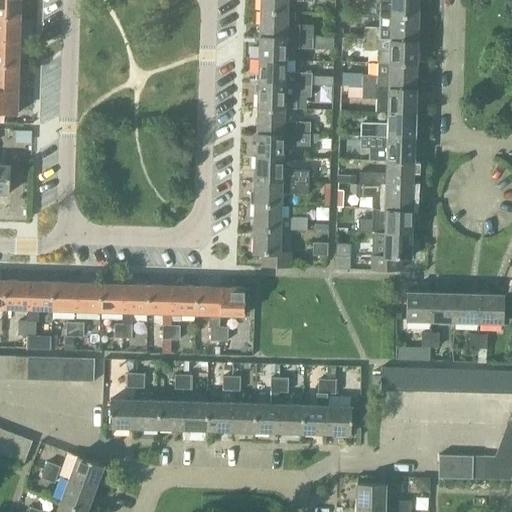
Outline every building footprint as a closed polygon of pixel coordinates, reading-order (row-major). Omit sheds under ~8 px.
[(0,0),(0,17),(21,18),(21,0),(0,0)] [(315,0),(262,0),(262,13),(296,14),(289,13),(289,1),(315,2),(315,0)] [(380,40),(392,41),(393,16),(419,17),(419,0),(366,0),(366,4),(381,4),(381,28),(380,40)] [(296,14),(262,13),(261,37),(314,38),(314,26),(296,26),(296,14)] [(392,41),(418,41),(419,17),(393,16),(392,41)] [(0,42),(21,43),(21,18),(0,17),(0,42)] [(365,40),(380,40),(381,28),(366,28),(365,40)] [(260,61),(287,61),(295,61),(295,49),(314,50),(314,38),(261,37),(260,61)] [(314,38),(314,50),(327,50),(327,39),(314,38)] [(380,40),(365,40),(365,52),(379,52),(378,65),(392,65),(418,65),(418,41),(392,41),(380,40)] [(21,43),(0,42),(0,66),(20,67),(21,43)] [(260,85),(312,86),(313,74),(299,74),(287,74),(287,61),(260,61),(260,85)] [(417,89),(418,65),(392,65),(391,77),(364,76),(364,88),(417,89)] [(20,67),(0,66),(0,90),(19,91),(20,67)] [(325,77),(325,86),(334,87),(335,78),(325,77)] [(312,98),(312,86),(260,85),(259,109),(286,110),(298,110),(298,97),(312,98)] [(416,114),(417,89),(364,88),(363,100),(378,100),(378,113),(390,113),(416,114)] [(19,91),(0,90),(0,114),(19,115),(19,91)] [(258,134),(311,136),(311,123),(285,123),(286,110),(259,109),(258,134)] [(416,138),(416,114),(390,113),(390,126),(363,125),(362,137),(416,138)] [(311,147),(311,136),(258,134),(257,158),(284,159),(285,146),(311,147)] [(416,138),(362,137),(362,149),(378,149),(378,162),(389,162),(415,163),(416,138)] [(257,182),(310,183),(310,171),(284,171),(284,159),(257,158),(257,182)] [(414,187),(415,163),(389,162),(388,174),(361,173),(361,177),(361,185),(414,187)] [(11,167),(0,166),(0,195),(10,196),(11,167)] [(345,185),(361,185),(361,177),(345,177),(345,185)] [(309,195),(310,183),(257,182),(256,206),(283,207),(283,194),(309,195)] [(414,187),(361,185),(361,197),(388,198),(387,210),(378,210),(414,211),(414,187)] [(282,219),(283,207),(256,206),(255,230),(282,231),(294,231),(294,219),(282,219)] [(414,211),(378,210),(378,221),(360,220),(359,233),(387,233),(387,234),(413,235),(414,211)] [(308,232),(309,218),(294,218),(294,219),(294,231),(308,232)] [(282,231),(255,230),(255,254),(263,255),(262,266),(293,267),(293,253),(281,253),(282,231)] [(412,259),(413,235),(387,234),(386,256),(373,256),(372,270),(403,271),(403,259),(412,259)] [(329,257),(329,244),(315,244),(314,256),(329,257)] [(351,257),(352,245),(338,244),(337,257),(351,257)] [(30,311),(30,283),(6,282),(5,310),(30,311)] [(29,322),(37,322),(40,322),(40,312),(54,312),(54,284),(30,283),(30,311),(29,322)] [(78,313),(78,284),(54,284),(54,312),(78,313)] [(102,314),(103,285),(78,284),(78,313),(102,314)] [(126,314),(127,286),(103,285),(102,314),(126,314)] [(150,315),(151,287),(127,286),(126,314),(125,325),(125,339),(133,340),(134,325),(134,315),(150,315)] [(174,316),(175,288),(151,287),(150,315),(174,316)] [(198,317),(199,288),(175,288),(174,316),(198,317)] [(221,342),(221,328),(222,317),(223,289),(199,288),(198,317),(213,317),(212,342),(221,342)] [(223,289),(222,317),(246,318),(247,290),(223,289)] [(432,322),(433,295),(409,294),(408,322),(432,322)] [(433,295),(432,322),(456,323),(457,295),(433,295)] [(457,295),(456,323),(479,323),(481,296),(457,295)] [(481,296),(479,323),(504,324),(505,296),(481,296)] [(29,336),(29,322),(20,322),(19,336),(29,336)] [(29,322),(29,336),(37,336),(37,322),(29,322)] [(77,338),(77,323),(68,323),(67,337),(77,338)] [(77,323),(77,338),(85,338),(85,324),(77,323)] [(125,339),(125,325),(116,324),(116,339),(125,339)] [(173,341),(173,326),(164,326),(164,340),(173,341)] [(173,326),(173,341),(181,341),(181,327),(173,326)] [(431,348),(432,334),(423,334),(422,348),(431,348)] [(432,334),(431,348),(440,349),(440,334),(432,334)] [(478,350),(479,335),(470,335),(470,349),(478,350)] [(479,335),(478,350),(488,350),(488,336),(479,335)] [(7,358),(6,381),(17,381),(18,359),(7,358)] [(18,359),(17,381),(29,381),(29,359),(18,359)] [(29,359),(29,381),(39,381),(40,359),(29,359)] [(40,359),(39,381),(50,382),(51,360),(40,359)] [(51,360),(50,382),(62,382),(62,360),(51,360)] [(62,360),(62,382),(72,382),(73,360),(62,360)] [(73,360),(72,382),(84,383),(84,361),(73,360)] [(84,361),(84,383),(95,383),(96,361),(84,361)] [(393,391),(394,370),(383,369),(382,391),(393,391)] [(394,370),(393,391),(404,392),(405,370),(394,370)] [(405,370),(404,392),(416,392),(416,370),(405,370)] [(426,392),(427,371),(416,370),(416,392),(426,392)] [(427,371),(426,392),(438,393),(439,371),(427,371)] [(449,393),(450,371),(439,371),(438,393),(449,393)] [(450,371),(449,393),(460,393),(461,371),(450,371)] [(472,394),(472,372),(461,371),(460,393),(472,394)] [(472,372),(472,394),(483,394),(483,372),(472,372)] [(494,394),(494,372),(483,372),(483,394),(494,394)] [(494,372),(494,394),(505,395),(505,372),(494,372)] [(136,389),(136,375),(128,374),(128,389),(136,389)] [(136,375),(136,389),(145,389),(146,375),(136,375)] [(184,390),(185,376),(176,376),(176,390),(184,390)] [(185,376),(184,390),(194,391),(194,376),(185,376)] [(382,376),(374,376),(373,384),(382,384),(382,376)] [(208,404),(207,432),(231,432),(232,405),(232,392),(232,377),(224,377),(224,404),(208,404)] [(241,378),(232,377),(232,392),(240,392),(241,378)] [(256,405),(255,433),(279,434),(280,406),(280,394),(281,379),(272,379),(271,406),(256,405)] [(303,434),(304,407),(289,406),(289,379),(281,379),(280,394),(280,406),(279,434),(303,434)] [(329,394),(329,381),(320,380),(320,394),(318,394),(318,407),(304,407),(303,434),(328,435),(328,407),(328,394),(329,394)] [(329,381),(329,394),(337,395),(337,381),(336,381),(329,381)] [(135,429),(136,402),(111,401),(111,429),(135,429)] [(136,402),(135,429),(159,430),(160,403),(136,402)] [(160,403),(159,430),(183,431),(184,403),(160,403)] [(184,403),(183,431),(207,432),(208,404),(184,403)] [(256,405),(232,405),(231,432),(255,433),(256,405)] [(328,407),(328,435),(352,436),(352,408),(328,407)] [(511,428),(507,427),(503,438),(511,440),(511,428)] [(0,453),(5,456),(13,435),(3,431),(0,438),(0,453)] [(16,460),(24,439),(13,435),(5,456),(16,460)] [(511,440),(503,438),(499,448),(511,452),(511,440)] [(24,439),(16,460),(26,464),(34,443),(24,439)] [(511,452),(499,448),(496,458),(496,459),(496,481),(511,481),(511,452)] [(451,480),(452,457),(440,457),(440,479),(451,480)] [(462,480),(463,457),(452,457),(451,480),(462,480)] [(473,480),(474,458),(463,457),(462,480),(473,480)] [(79,458),(70,480),(97,490),(105,467),(79,458)] [(484,481),(485,458),(474,458),(473,480),(484,481)] [(496,459),(496,458),(485,458),(484,481),(496,481),(496,459)] [(46,471),(59,476),(62,468),(49,463),(46,471)] [(56,484),(59,476),(46,471),(43,479),(56,484)] [(86,511),(88,511),(97,490),(70,480),(62,503),(86,511)] [(358,509),(386,510),(387,486),(359,485),(358,509)] [(398,510),(412,511),(412,502),(398,501),(398,510)] [(86,511),(62,503),(58,511),(86,511)]
